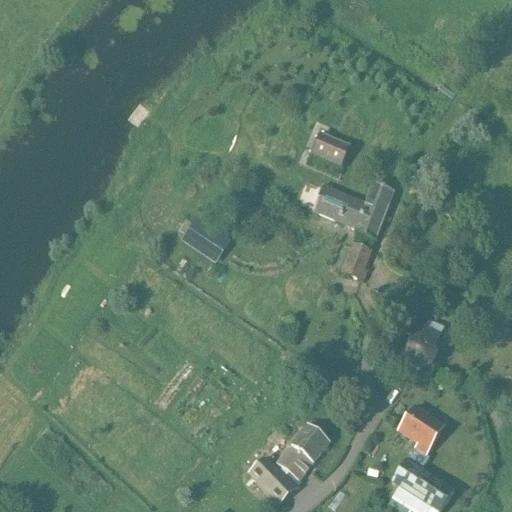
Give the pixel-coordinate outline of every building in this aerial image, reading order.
[(311,157),(342,169),(349,151),(319,138),(311,157)] [(323,190),(312,215),(355,232),(354,235),(375,243),(394,196),(372,188),(367,201),(365,207),(323,190)] [(351,246),(340,276),(363,285),(367,274),(364,273),(372,254),(351,246)] [(428,325),(418,345),(419,345),(407,350),(401,361),(406,373),(417,378),(429,377),(435,364),(430,351),(433,352),(443,332),(428,325)] [(293,381),(298,367),(286,362),(281,376),(293,381)] [(442,372),(436,384),(454,393),(460,381),(442,372)] [(415,452),(408,464),(406,463),(389,487),(398,493),(388,508),(393,511),(443,511),(455,495),(421,473),(430,460),(426,458),(443,432),(413,412),(398,435),(417,448),(415,451),(415,452)] [(294,490),(329,447),(306,429),(276,466),(283,472),(281,474),(267,458),(247,477),(278,509),(296,492),(294,490)]
